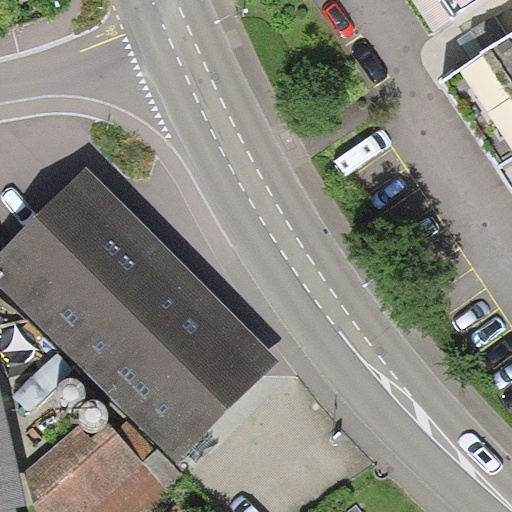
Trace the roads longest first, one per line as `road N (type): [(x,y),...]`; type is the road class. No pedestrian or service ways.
road 1 (tertiary): [(171,58),(340,334),(506,511)]
road 2 (residential): [(0,90),(171,58)]
